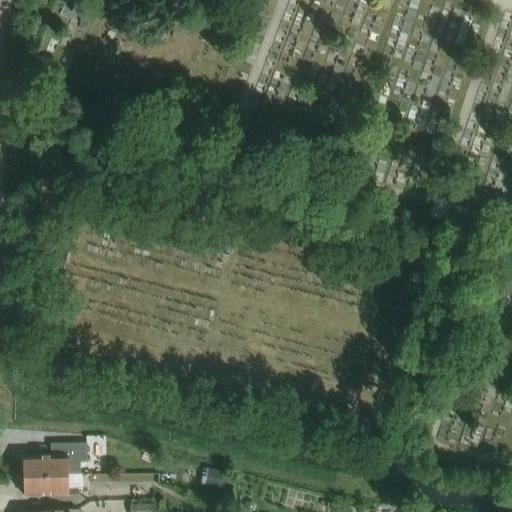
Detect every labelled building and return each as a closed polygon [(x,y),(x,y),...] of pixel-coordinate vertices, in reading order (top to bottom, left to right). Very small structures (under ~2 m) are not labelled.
[(481,235),(488,215),(433,196),(427,216),(481,235)] [(64,267),(69,249),(41,243),(37,260),(64,267)] [(81,462),(88,461),(87,443),(51,443),(51,455),(23,455),(24,475),(69,474),(80,474),(81,474),(81,462)] [(69,474),(80,474),(69,474),(24,475),(24,495),(79,494),(79,489),(69,489),(69,474)] [(140,497),(140,484),(98,484),(98,497),(140,497)] [(209,503),(207,511),(224,511),(225,504),(209,503)]
